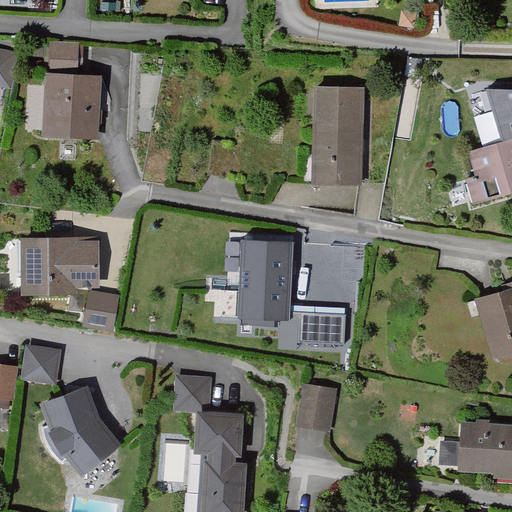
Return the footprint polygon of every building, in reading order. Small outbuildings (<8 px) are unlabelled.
[(47,40),(46,65),(81,67),(82,41),(47,40)] [(0,89),(12,92),(19,55),(0,51),(0,89)] [(511,72),(492,72),(511,126),(511,72)] [(325,180),(374,179),(371,75),(322,76),(325,180)] [(98,80),(49,77),(47,134),(96,136),(98,80)] [(511,133),(489,140),(497,165),(481,170),(491,202),(511,195),(511,133)] [(80,225),(20,227),(22,294),(76,292),(76,277),(103,276),(102,237),(81,238),(80,225)] [(290,247),(245,245),(242,316),(286,318),(290,247)] [(511,284),(476,294),(489,345),(511,338),(511,284)] [(87,290),(81,322),(111,328),(118,296),(87,290)] [(22,344),(20,380),(56,382),(58,346),(22,344)] [(17,354),(0,351),(0,392),(12,394),(17,354)] [(330,417),(337,375),(304,370),(297,412),(330,417)] [(173,374),(172,405),(210,407),(211,376),(173,374)] [(86,393),(45,408),(60,441),(82,473),(117,445),(97,421),(86,393)] [(240,417),(201,415),(199,451),(209,451),(204,511),(239,511),(243,466),(232,466),(233,453),(238,454),(240,417)] [(511,420),(467,420),(466,466),(511,467),(511,420)]
